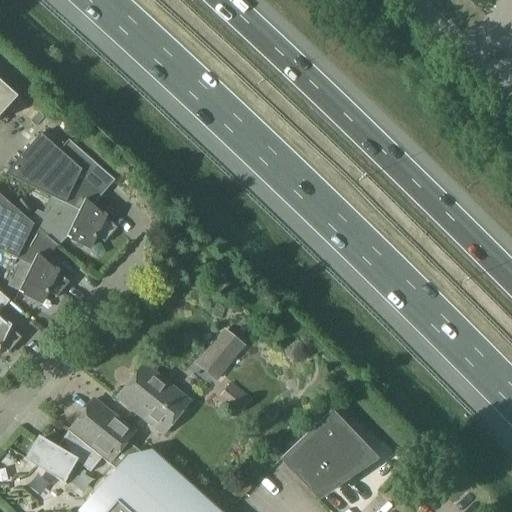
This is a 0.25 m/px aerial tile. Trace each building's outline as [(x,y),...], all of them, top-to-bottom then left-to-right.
[(0,116),(17,98),(0,82),(0,116)] [(40,134),(5,175),(61,202),(49,226),(45,223),(41,223),(38,227),(30,221),(29,222),(53,242),(67,237),(85,200),(88,203),(110,177),(68,140),(59,151),(40,134)] [(0,196),(0,250),(20,260),(31,266),(18,292),(41,303),(46,293),(46,294),(47,293),(55,297),(56,298),(69,283),(51,274),(53,271),(54,270),(40,258),(53,242),(29,222),(0,196)] [(102,215),(88,203),(85,200),(67,237),(89,248),(94,238),(94,239),(95,238),(103,242),(104,243),(117,229),(99,220),(101,216),(102,215)] [(8,353),(21,338),(3,329),(5,326),(6,325),(0,319),(0,348),(7,352),(8,353)] [(195,365),(216,382),(245,346),(223,329),(195,365)] [(143,365),(117,398),(163,435),(190,402),(143,365)] [(231,383),(221,396),(242,413),(252,400),(244,393),(231,383)] [(93,400),(68,432),(102,457),(109,448),(117,455),(135,432),(93,399),(93,400)] [(372,460),(374,459),(331,414),(281,460),(317,498),(319,497),(318,497),(345,478),(347,482),(354,479),(352,473),(372,460)] [(91,472),(102,457),(68,432),(55,450),(39,440),(27,460),(49,473),(66,486),(66,485),(65,483),(78,461),(91,472)] [(133,511),(169,473),(149,455),(125,462),(84,507),(89,511),(133,511)] [(187,511),(199,499),(169,473),(133,511),(187,511)] [(212,511),(199,499),(187,511),(212,511)]
